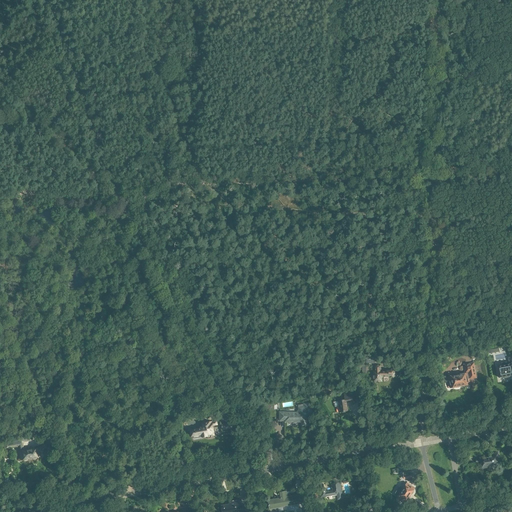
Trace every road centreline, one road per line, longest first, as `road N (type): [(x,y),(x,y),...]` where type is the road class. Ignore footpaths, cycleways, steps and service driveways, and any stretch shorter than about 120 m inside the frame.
road 1 (unknown): [(237,413),(104,162),(48,0)]
road 2 (unknown): [(121,196),(151,198),(181,183),(386,181)]
road 3 (residential): [(18,511),(266,468)]
road 4 (track): [(425,364),(433,166)]
road 5 (track): [(433,166),(437,0)]
road 6 (residential): [(266,468),(422,440)]
